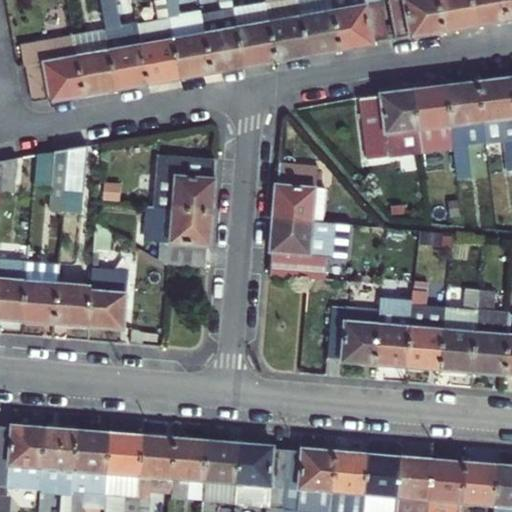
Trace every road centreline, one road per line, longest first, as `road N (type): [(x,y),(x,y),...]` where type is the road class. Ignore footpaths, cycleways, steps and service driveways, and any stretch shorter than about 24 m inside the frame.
road 1 (residential): [(229,391),(248,88)]
road 2 (residential): [(229,391),(511,417)]
road 3 (residential): [(248,88),(511,42)]
road 4 (residential): [(0,122),(33,125),(248,88)]
road 5 (residential): [(0,372),(229,391)]
